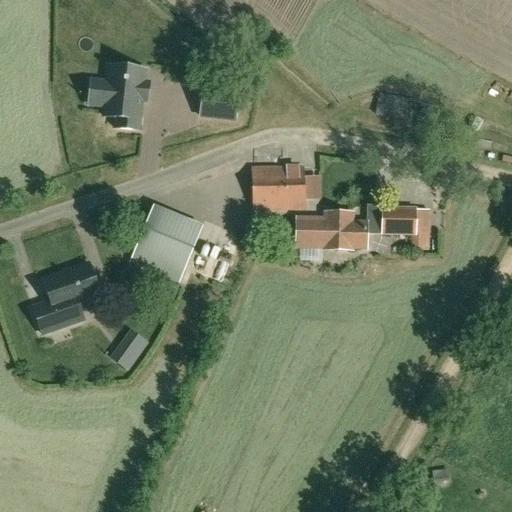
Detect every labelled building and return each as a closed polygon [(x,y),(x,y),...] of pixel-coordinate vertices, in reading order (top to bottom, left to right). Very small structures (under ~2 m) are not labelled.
[(107,109),(107,121),(139,123),(140,91),(142,91),(143,69),(136,68),(137,49),(73,43),(72,68),(44,65),(44,93),(70,95),(71,109),(107,109)] [(224,81),(226,61),(200,59),(199,79),(224,81)] [(238,96),(203,92),(200,117),(235,121),(238,96)] [(408,121),(412,100),(379,94),(375,115),(408,121)] [(253,210),(304,209),(303,167),(252,168),(253,210)] [(429,252),(429,233),(416,233),(417,208),(382,207),(381,236),(412,236),(412,252),(429,252)] [(179,283),(201,227),(153,208),(131,264),(179,283)] [(296,248),(324,248),(324,250),(352,250),(352,249),(366,249),(366,223),(352,223),(352,214),(325,214),(325,222),(316,222),(316,219),(297,219),(296,248)] [(250,285),(258,240),(232,235),(228,254),(219,252),(214,278),(250,285)] [(42,335),(84,320),(78,304),(100,296),(89,265),(43,282),(51,303),(33,310),(42,335)] [(130,331),(110,360),(128,372),(148,344),(130,331)]
